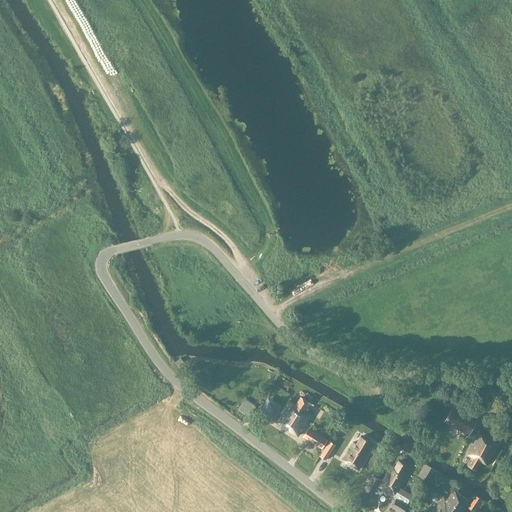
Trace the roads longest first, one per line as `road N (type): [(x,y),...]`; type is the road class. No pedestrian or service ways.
road 1 (tertiary): [(511,383),(332,364),(277,324),(200,239),(178,235),(119,248)]
road 2 (tertiary): [(344,511),(158,364),(103,276),(101,261),(119,248)]
road 3 (track): [(236,275),(231,246),(162,182),(56,0)]
road 4 (track): [(268,312),(511,206)]
